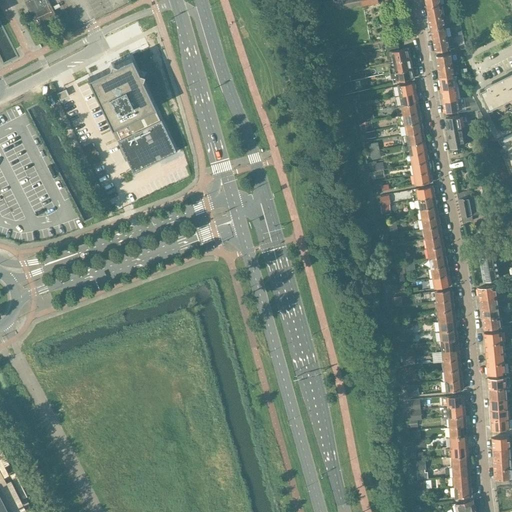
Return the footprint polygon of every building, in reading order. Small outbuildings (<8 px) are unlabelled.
[(23,0),(25,4),(29,2),(32,8),(28,10),(36,25),(55,15),(47,0),(23,0)] [(360,0),(342,0),(344,9),(362,5),(360,0)] [(441,5),(426,7),(429,18),(443,15),(441,5)] [(445,26),(443,15),(429,18),(431,29),(445,26)] [(445,26),(431,29),(433,40),(447,37),(445,26)] [(447,37),(433,40),(435,51),(449,49),(447,37)] [(346,62),(357,59),(354,48),(344,50),(346,62)] [(410,56),(410,52),(408,51),(408,48),(399,50),(388,52),(389,56),(393,55),(394,61),(410,58),(409,57),(410,56)] [(436,55),(438,66),(452,64),(450,53),(436,55)] [(89,77),(87,78),(111,129),(114,127),(120,138),(117,140),(117,141),(119,144),(126,160),(131,170),(132,172),(176,151),(160,119),(159,120),(154,108),(155,108),(141,79),(143,75),(138,73),(131,58),(116,65),(115,65),(111,63),(109,68),(89,77)] [(412,68),(410,58),(394,61),(395,67),(391,68),(392,72),(412,68)] [(452,64),(438,66),(439,78),(454,76),(452,64)] [(414,78),(413,75),(414,73),(413,70),(412,69),(412,68),(392,72),(390,72),(391,78),(393,78),(394,82),(414,78)] [(365,72),(360,73),(353,74),(354,80),(366,77),(365,72)] [(511,74),(481,90),(490,108),(511,97),(511,74)] [(455,86),(454,76),(439,78),(441,89),(455,86)] [(414,82),(398,85),(400,95),(416,92),(415,89),(416,88),(415,84),(414,83),(414,82)] [(460,88),(459,88),(458,88),(458,86),(455,86),(441,89),(443,100),(457,98),(460,97),(459,95),(460,95),(461,94),(461,93),(462,92),(462,91),(461,91),(461,90),(461,89),(460,89),(460,88)] [(65,89),(56,93),(60,100),(69,96),(65,89)] [(416,92),(400,95),(402,105),(418,102),(417,101),(418,100),(417,96),(416,95),(416,92)] [(457,98),(443,100),(445,112),(459,110),(457,98)] [(418,102),(402,105),(404,115),(419,112),(419,109),(420,108),(419,104),(418,103),(418,102)] [(364,119),(374,118),(373,109),(363,110),(364,119)] [(422,120),(421,116),(420,115),(419,112),(404,115),(404,119),(396,121),(397,126),(405,125),(421,122),(421,121),(422,120)] [(459,116),(445,118),(448,133),(461,130),(459,116)] [(421,122),(405,125),(407,134),(423,132),(422,129),(423,127),(422,124),(421,123),(421,122)] [(367,132),(368,138),(376,136),(375,130),(367,132)] [(461,130),(448,133),(450,148),(464,145),(461,130)] [(423,132),(407,134),(409,144),(425,141),(425,139),(425,136),(423,135),(423,132)] [(425,141),(409,144),(411,154),(426,151),(426,148),(427,147),(426,143),(425,142),(425,141)] [(381,158),(379,142),(369,144),(372,159),(381,158)] [(426,151),(411,154),(413,164),(428,161),(428,160),(429,159),(428,155),(427,154),(426,151)] [(428,161),(413,164),(414,174),(430,171),(429,168),(430,167),(430,163),(428,162),(428,161)] [(375,171),(384,169),(383,162),(373,164),(375,171)] [(375,178),(385,177),(384,170),(374,172),(375,178)] [(430,171),(414,174),(416,184),(432,181),(432,180),(432,179),(432,175),(431,174),(430,171)] [(433,186),(417,189),(419,198),(435,196),(434,193),(435,192),(434,188),(433,187),(433,186)] [(392,196),(392,193),(379,196),(381,205),(393,203),(393,201),(391,202),(390,196),(392,196)] [(483,214),(481,203),(476,204),(474,196),(465,198),(464,193),(456,194),(458,199),(457,199),(461,217),(462,222),(469,221),(473,220),(472,216),(483,214)] [(435,196),(419,198),(421,209),(436,206),(436,205),(437,204),(436,200),(435,199),(435,196)] [(382,214),(391,213),(390,204),(381,206),(382,214)] [(436,206),(421,209),(422,218),(438,215),(438,213),(438,211),(438,207),(436,207),(436,206)] [(438,215),(422,218),(424,228),(440,225),(440,224),(441,223),(440,219),(439,219),(438,215)] [(399,231),(396,222),(383,225),(385,234),(399,231)] [(440,225),(424,228),(426,238),(442,235),(441,232),(442,231),(441,227),(440,226),(440,225)] [(490,237),(488,229),(480,231),(482,239),(490,237)] [(442,235),(426,238),(428,248),(444,245),(443,244),(444,243),(443,239),(442,238),(442,235)] [(444,245),(428,248),(430,258),(445,255),(445,252),(446,251),(445,247),(444,246),(444,245)] [(445,255),(430,258),(431,268),(447,265),(447,264),(448,263),(447,259),(446,258),(445,255)] [(495,255),(479,258),(484,280),(500,277),(495,255)] [(447,265),(431,268),(433,278),(449,275),(448,272),(449,270),(449,266),(447,266),(447,265)] [(449,275),(433,278),(435,288),(451,285),(451,284),(451,282),(451,278),(450,278),(449,275)] [(394,286),(395,294),(405,292),(404,284),(394,286)] [(495,285),(477,288),(479,297),(496,295),(495,285)] [(452,289),(436,291),(437,301),(453,299),(452,296),(453,295),(453,291),(452,290),(452,289)] [(496,295),(479,297),(480,308),(498,305),(496,295)] [(453,299),(437,301),(438,311),(454,309),(454,308),(455,307),(454,303),(453,302),(453,299)] [(498,305),(480,308),(482,318),(499,316),(498,305)] [(454,309),(438,311),(439,321),(455,319),(455,316),(455,315),(455,311),(454,310),(454,309)] [(499,316),(482,318),(483,329),(501,327),(499,316)] [(455,319),(439,321),(440,331),(456,329),(457,327),(456,323),(455,322),(455,319)] [(401,340),(414,340),(414,323),(401,323),(401,340)] [(456,329),(440,331),(441,341),(457,339),(457,336),(458,335),(457,331),(456,330),(456,329)] [(483,333),(484,344),(502,342),(501,331),(483,333)] [(457,339),(441,341),(442,350),(458,349),(458,348),(459,347),(459,343),(457,342),(457,339)] [(502,342),(484,344),(486,354),(503,352),(502,342)] [(460,355),(459,351),(458,350),(458,349),(442,350),(437,351),(439,361),(443,360),(459,359),(459,356),(460,355)] [(503,352),(486,354),(487,364),(504,362),(503,352)] [(459,359),(443,360),(445,371),(460,369),(460,368),(461,367),(461,363),(460,362),(459,359)] [(504,362),(487,364),(488,374),(505,373),(504,362)] [(415,376),(415,366),(405,366),(405,376),(415,376)] [(460,369),(445,371),(446,380),(462,379),(461,376),(462,375),(462,371),(461,370),(460,369)] [(505,377),(488,378),(489,388),(506,387),(505,377)] [(462,379),(446,380),(447,391),(463,389),(463,388),(463,387),(463,383),(462,382),(462,379)] [(419,384),(408,384),(408,394),(419,394),(419,384)] [(506,387),(489,388),(489,398),(507,397),(506,387)] [(463,395),(447,396),(448,406),(464,405),(464,402),(465,401),(464,397),(463,396),(463,395)] [(507,397),(489,398),(490,409),(507,408),(507,397)] [(409,398),(410,426),(419,426),(418,420),(422,420),(421,398),(409,398)] [(464,405),(448,406),(449,417),(465,415),(465,414),(466,413),(465,409),(464,408),(464,405)] [(507,408),(490,409),(491,419),(508,418),(507,408)] [(465,415),(449,417),(450,426),(466,425),(466,422),(466,421),(466,417),(465,416),(465,415)] [(508,418),(491,419),(491,430),(509,429),(508,418)] [(466,425),(450,426),(451,436),(467,435),(466,432),(467,431),(467,429),(466,428),(466,425)] [(467,435),(451,436),(451,446),(467,445),(467,442),(468,441),(468,437),(467,436),(467,435)] [(492,438),(492,448),(510,447),(509,437),(492,438)] [(0,511),(8,511),(30,502),(0,443),(0,511)] [(467,445),(451,446),(452,456),(468,455),(468,454),(469,453),(469,449),(468,448),(467,445)] [(510,447),(492,448),(493,459),(511,458),(510,447)] [(426,458),(420,458),(420,452),(417,452),(417,478),(427,478),(426,458)] [(468,455),(452,456),(453,466),(469,465),(469,462),(470,461),(469,457),(468,456),(468,455)] [(511,458),(493,459),(494,469),(511,468),(511,458)] [(469,465),(453,466),(454,477),(470,475),(470,474),(471,473),(470,469),(469,468),(469,465)] [(511,477),(511,468),(494,469),(495,479),(511,478),(511,477)] [(470,475),(454,477),(455,487),(471,485),(470,482),(471,481),(471,477),(470,476),(470,475)] [(471,485),(455,487),(455,497),(471,495),(471,494),(472,493),(472,489),(471,488),(471,485)] [(453,504),(454,511),(468,511),(476,510),(473,499),(453,504)]
